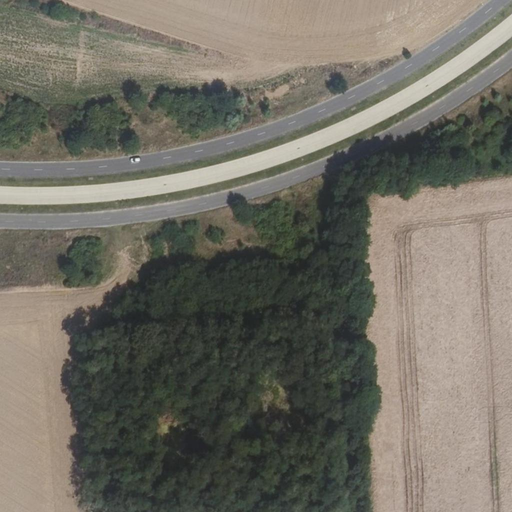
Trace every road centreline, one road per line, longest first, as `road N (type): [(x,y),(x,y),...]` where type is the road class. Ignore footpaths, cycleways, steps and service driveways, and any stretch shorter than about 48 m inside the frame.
road 1 (unclassified): [(0,219),(164,213),(249,195),(393,135),(511,57)]
road 2 (unclassified): [(500,0),(380,82),(261,133),(137,163),(0,168)]
